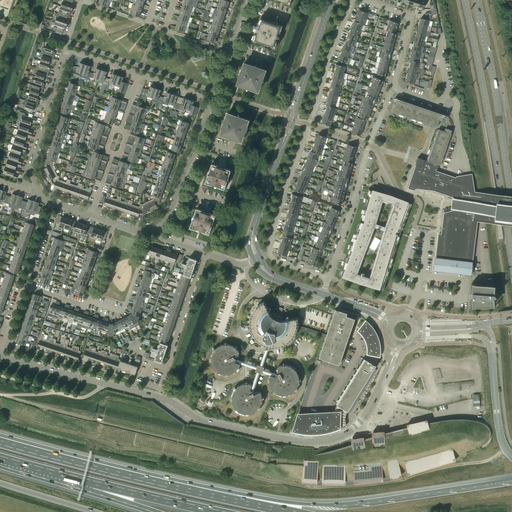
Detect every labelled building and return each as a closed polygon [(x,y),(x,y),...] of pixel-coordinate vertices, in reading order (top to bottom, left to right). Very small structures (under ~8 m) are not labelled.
[(61,4),(61,6),(72,10),(73,8),(72,8),(73,5),(72,4),(73,2),(67,0),(62,0),(61,4)] [(420,0),(418,7),(423,9),(425,4),(426,4),(427,0),(420,0)] [(133,3),(131,8),(141,12),(142,7),(133,3)] [(184,4),(182,9),(191,12),(193,7),(184,4)] [(219,4),(217,9),(225,12),(227,7),(219,4)] [(57,13),(57,14),(67,17),(68,15),(70,15),(71,12),(72,10),(61,6),(60,8),(58,13),(57,13)] [(131,8),(129,14),(139,17),(141,12),(131,8)] [(224,17),(225,12),(217,9),(214,8),(213,13),(224,17)] [(182,9),(180,14),(190,17),(191,12),(182,9)] [(357,13),(356,16),(367,19),(369,12),(365,11),(364,12),(358,10),(357,13)] [(211,18),(213,19),(222,22),(224,17),(213,13),(212,13),(211,18)] [(56,20),(55,22),(67,26),(68,24),(67,23),(68,20),(66,20),(67,17),(57,14),(58,15),(56,20)] [(180,14),(178,19),(188,22),(190,17),(180,14)] [(354,19),(353,21),(355,21),(355,22),(363,24),(363,25),(365,25),(367,19),(356,16),(355,19),(354,19)] [(421,18),(419,24),(428,26),(431,16),(430,16),(421,18)] [(254,34),(252,41),(257,41),(271,46),(275,49),(277,42),(275,41),(278,32),(280,33),(283,26),(278,26),(264,21),(260,18),(257,25),(259,26),(256,34),(254,34)] [(178,19),(177,24),(186,27),(188,22),(178,19)] [(213,19),(212,25),(220,27),(222,22),(213,19)] [(389,19),(387,26),(396,29),(398,23),(393,22),(393,20),(389,19)] [(352,23),(351,26),(361,31),(363,25),(363,24),(355,22),(355,21),(353,21),(352,23)] [(52,29),(51,30),(62,33),(63,30),(64,31),(65,28),(66,28),(67,26),(55,22),(55,24),(54,24),(53,29),(52,29)] [(177,24),(175,29),(184,33),(186,27),(177,24)] [(209,24),(208,29),(210,30),(219,33),(220,27),(212,25),(209,24)] [(349,30),(348,32),(359,36),(361,31),(351,26),(349,30)] [(387,26),(385,31),(387,31),(396,34),(396,32),(395,31),(396,29),(387,26)] [(210,30),(208,35),(217,38),(219,33),(210,30)] [(348,34),(346,37),(356,42),(359,36),(348,32),(347,34),(348,34)] [(204,37),(203,41),(214,44),(214,43),(215,43),(217,38),(208,35),(207,38),(204,37)] [(344,41),(344,43),(356,48),(357,49),(359,43),(356,42),(346,37),(345,41),(344,41)] [(343,45),(342,49),(354,54),(356,48),(344,43),(343,45)] [(42,48),(41,52),(54,57),(55,54),(53,53),(55,48),(46,45),(45,48),(42,48)] [(381,47),(379,52),(392,55),(392,53),(391,52),(392,50),(383,47),(381,47)] [(340,52),(339,54),(352,59),(354,54),(342,49),(340,52)] [(41,52),(39,57),(41,58),(40,61),(49,64),(51,59),(53,59),(54,57),(41,52)] [(378,57),(380,58),(389,60),(390,57),(391,57),(392,55),(379,52),(378,57)] [(339,56),(337,60),(350,65),(352,59),(339,54),(338,56),(339,56)] [(358,60),(356,68),(359,68),(363,55),(355,54),(354,59),(358,60)] [(37,64),(35,68),(48,72),(49,70),(47,69),(49,64),(40,61),(39,64),(37,64)] [(72,66),(70,73),(76,75),(81,77),(85,63),(82,62),(82,63),(80,62),(78,68),(72,66)] [(85,63),(81,77),(89,80),(91,73),(88,72),(90,66),(88,65),(88,64),(85,63)] [(244,63),(237,85),(258,92),(265,70),(244,63)] [(334,68),(334,70),(344,73),(346,67),(336,64),(335,68),(334,68)] [(407,71),(420,74),(421,69),(419,68),(410,66),(409,68),(408,69),(407,71)] [(35,68),(34,73),(36,74),(35,77),(44,80),(45,75),(47,75),(48,72),(35,68)] [(89,80),(88,81),(93,83),(95,79),(98,80),(102,69),(99,68),(98,69),(96,68),(94,74),(91,73),(89,80)] [(102,69),(98,80),(101,81),(100,83),(106,85),(108,79),(105,78),(107,72),(105,71),(105,70),(102,69)] [(334,72),(333,76),(343,79),(344,73),(334,70),(333,72),(334,72)] [(407,71),(407,73),(408,74),(407,76),(416,79),(418,79),(420,74),(407,71)] [(108,79),(106,85),(110,86),(112,85),(114,86),(118,74),(115,73),(115,74),(113,74),(111,80),(108,79)] [(118,74),(114,86),(120,88),(118,91),(124,93),(128,84),(122,82),(123,77),(121,77),(121,76),(118,74)] [(331,80),(331,82),(341,85),(343,85),(345,79),(343,79),(333,76),(332,80),(331,80)] [(407,76),(405,82),(410,83),(410,84),(414,85),(416,79),(407,76)] [(32,79),(30,84),(43,88),(44,85),(42,85),(44,80),(35,77),(34,80),(32,79)] [(374,77),(372,82),(381,86),(383,81),(374,77)] [(70,82),(68,87),(77,91),(79,86),(70,82)] [(330,84),(329,88),(340,90),(341,85),(331,82),(330,84)] [(372,82),(370,87),(379,91),(381,86),(372,82)] [(30,84),(29,89),(31,90),(30,93),(38,96),(40,91),(42,91),(43,88),(30,84)] [(144,88),(140,98),(146,100),(147,97),(152,99),(156,87),(153,86),(152,87),(150,86),(149,90),(144,88)] [(152,99),(151,101),(155,102),(155,107),(158,108),(160,104),(159,104),(162,97),(159,96),(161,90),(159,89),(159,88),(156,87),(152,99)] [(370,87),(368,92),(377,96),(379,91),(370,87)] [(328,91),(327,93),(338,96),(340,90),(329,88),(329,91),(328,91)] [(162,97),(159,104),(160,104),(163,105),(163,104),(168,106),(169,104),(172,93),(169,92),(169,93),(167,92),(165,98),(162,97)] [(368,92),(366,97),(376,101),(377,99),(376,98),(377,96),(368,92)] [(26,95),(25,100),(38,104),(39,101),(37,101),(38,96),(30,93),(29,95),(26,95)] [(172,93),(169,104),(174,106),(173,108),(176,109),(178,103),(175,102),(177,96),(175,95),(176,94),(172,93)] [(327,96),(326,99),(337,102),(338,96),(327,93),(327,95),(327,96)] [(363,96),(361,101),(373,106),(374,103),(375,103),(376,101),(366,97),(363,96)] [(119,105),(121,100),(112,97),(110,102),(119,105)] [(178,103),(176,109),(179,110),(180,108),(185,110),(189,98),(186,97),(185,98),(183,98),(181,104),(178,103)] [(189,98),(185,110),(186,111),(187,112),(190,113),(196,115),(198,107),(193,105),(194,101),(192,101),(192,100),(189,98)] [(325,103),(324,105),(326,106),(335,108),(336,106),(337,106),(338,106),(338,105),(339,105),(339,103),(337,102),(326,99),(325,103)] [(25,100),(23,104),(25,106),(24,109),(33,112),(35,107),(37,107),(38,104),(25,100)] [(397,101),(393,111),(437,127),(439,120),(442,121),(441,123),(442,122),(443,121),(444,120),(445,119),(446,118),(447,116),(441,114),(441,115),(397,100),(397,101)] [(361,101),(359,106),(371,111),(373,106),(361,101)] [(118,110),(119,105),(110,102),(108,107),(118,110)] [(138,106),(136,111),(146,114),(148,109),(138,106)] [(325,109),(324,111),(335,115),(336,109),(335,108),(326,106),(325,109)] [(359,106),(357,111),(369,116),(371,111),(359,106)] [(61,107),(60,112),(69,115),(70,110),(61,107)] [(116,115),(118,110),(108,107),(107,111),(116,115)] [(116,115),(107,111),(104,111),(102,115),(105,116),(114,120),(116,115)] [(136,111),(135,116),(144,119),(146,114),(136,111)] [(324,113),(323,117),(333,120),(335,115),(324,111),(323,113),(324,113)] [(355,117),(356,117),(358,118),(366,121),(369,116),(357,111),(355,117)] [(227,113),(220,135),(241,142),(248,120),(227,113)] [(19,121),(19,122),(20,123),(20,122),(30,126),(32,121),(35,122),(36,119),(23,115),(21,122),(19,121)] [(114,120),(105,116),(102,115),(100,121),(103,122),(103,121),(113,125),(114,120)] [(61,116),(60,121),(69,124),(71,119),(61,116)] [(135,116),(133,121),(143,124),(144,119),(135,116)] [(321,120),(320,123),(326,125),(327,126),(330,127),(333,120),(323,117),(322,120),(321,120)] [(356,117),(354,123),(363,126),(364,123),(366,123),(366,121),(358,118),(356,117)] [(181,120),(179,125),(188,128),(190,123),(181,120)] [(133,121),(132,125),(144,130),(145,125),(143,124),(133,121)] [(16,129),(18,130),(31,134),(32,131),(29,130),(30,126),(20,122),(20,123),(18,129),(16,129)] [(103,130),(105,125),(95,122),(94,127),(103,130)] [(354,123),(353,128),(363,131),(364,129),(363,128),(363,126),(354,123)] [(132,125),(130,130),(139,133),(139,134),(142,135),(144,130),(132,125)] [(439,127),(428,161),(439,165),(440,163),(442,164),(453,132),(452,131),(453,128),(446,126),(445,129),(439,127)] [(101,135),(103,130),(94,127),(92,132),(101,135)] [(353,128),(351,134),(355,136),(355,135),(360,136),(361,133),(362,133),(363,131),(353,128)] [(14,136),(13,137),(15,137),(25,140),(27,136),(30,137),(31,134),(18,130),(16,136),(14,136)] [(55,135),(64,138),(66,139),(68,134),(66,133),(56,130),(55,135)] [(100,140),(101,135),(92,132),(90,136),(100,140)] [(316,137),(315,140),(325,143),(327,136),(324,135),(323,136),(316,134),(315,137),(316,137)] [(98,144),(100,140),(90,136),(89,141),(98,144)] [(136,136),(134,141),(144,144),(145,139),(136,136)] [(11,143),(11,144),(13,145),(13,144),(26,149),(27,146),(24,145),(25,140),(15,137),(13,144),(11,143)] [(313,143),(312,145),(323,149),(325,143),(315,140),(314,144),(313,143)] [(96,149),(98,144),(89,141),(87,146),(96,149)] [(134,141),(133,145),(142,149),(144,144),(134,141)] [(348,143),(345,150),(355,153),(356,151),(355,150),(356,147),(352,146),(352,144),(348,143)] [(9,151),(8,152),(10,152),(20,155),(22,151),(25,152),(26,149),(13,144),(13,145),(10,151),(9,151)] [(133,145),(131,150),(140,153),(142,149),(133,145)] [(172,145),(171,150),(180,153),(181,148),(172,145)] [(311,151),(320,154),(321,155),(323,149),(312,145),(312,147),(312,148),(311,151)] [(131,150),(129,155),(139,158),(140,153),(131,150)] [(311,151),(309,150),(308,152),(309,153),(307,156),(317,160),(320,154),(311,151)] [(345,150),(344,155),(353,158),(353,155),(355,155),(355,153),(345,150)] [(93,151),(91,156),(101,160),(103,155),(93,151)] [(167,151),(165,156),(174,160),(176,155),(167,151)] [(6,158),(6,159),(8,160),(8,159),(21,164),(22,161),(19,159),(20,155),(10,152),(8,159),(6,158)] [(48,154),(47,159),(53,162),(58,163),(60,158),(57,157),(48,154)] [(129,155),(128,160),(137,163),(139,158),(129,155)] [(344,155),(342,160),(343,160),(352,163),(353,161),(352,160),(353,158),(344,155)] [(101,160),(91,156),(89,156),(87,160),(99,164),(101,160)] [(305,160),(305,162),(315,166),(317,160),(307,156),(306,160),(305,160)] [(511,196),(501,196),(468,192),(466,175),(457,177),(456,178),(437,172),(439,165),(428,161),(418,158),(415,165),(416,165),(408,188),(414,190),(415,188),(433,190),(455,198),(455,201),(457,202),(457,204),(456,207),(454,207),(454,211),(444,213),(442,234),(439,234),(434,270),(465,274),(471,219),(492,221),(492,223),(501,224),(501,226),(504,227),(506,227),(509,227),(511,227),(511,196)] [(4,165),(3,166),(5,167),(5,166),(15,170),(17,165),(20,167),(21,164),(8,159),(8,160),(5,166),(4,165)] [(46,168),(43,169),(45,173),(43,173),(44,175),(55,170),(52,165),(53,162),(47,159),(45,165),(46,168)] [(98,169),(99,164),(87,160),(86,165),(88,166),(98,169)] [(120,160),(118,165),(127,169),(129,164),(120,160)] [(343,160),(342,166),(351,168),(352,163),(343,160)] [(304,164),(303,167),(312,171),(315,166),(305,162),(304,163),(304,164)] [(211,164),(205,183),(224,189),(231,170),(211,164)] [(98,169),(88,166),(86,165),(84,170),(86,171),(96,174),(98,169)] [(118,165),(116,170),(128,174),(130,169),(127,169),(118,165)] [(1,173),(16,179),(17,175),(14,174),(15,170),(5,166),(5,167),(3,173),(1,173)] [(301,171),(300,173),(310,177),(312,171),(303,167),(301,171)] [(55,170),(44,175),(46,178),(47,177),(49,180),(52,184),(54,185),(58,176),(55,170)] [(96,174),(86,171),(84,170),(82,176),(88,178),(94,180),(96,174)] [(116,170),(115,175),(126,179),(128,174),(116,170)] [(337,176),(339,176),(348,179),(350,174),(341,171),(338,171),(337,176)] [(300,175),(298,178),(308,182),(310,177),(300,173),(299,175),(300,175)] [(115,175),(113,180),(125,184),(126,179),(115,175)] [(54,185),(53,188),(57,190),(56,191),(59,192),(62,181),(58,180),(60,176),(58,176),(54,185)] [(296,182),(295,184),(306,188),(308,182),(298,178),(297,182),(296,182)] [(62,181),(59,192),(61,193),(61,191),(65,192),(69,180),(67,179),(66,182),(62,181)] [(69,180),(65,192),(68,193),(68,195),(70,196),(74,185),(70,183),(71,180),(69,180)] [(113,180),(111,185),(123,189),(125,184),(113,180)] [(74,185),(70,196),(72,197),(73,195),(76,196),(80,184),(79,183),(78,186),(74,185)] [(80,184),(76,196),(79,197),(79,199),(81,200),(85,189),(81,187),(82,184),(80,184)] [(295,186),(293,190),(303,194),(306,188),(295,184),(295,186)] [(334,186),(333,192),(344,195),(345,189),(336,187),(334,186)] [(85,189),(81,200),(84,201),(84,199),(88,200),(92,188),(90,187),(89,190),(85,189)] [(1,190),(0,192),(0,203),(1,204),(2,202),(6,203),(8,196),(5,195),(6,192),(1,190)] [(399,232),(410,203),(395,198),(385,195),(370,190),(362,219),(361,222),(341,275),(355,280),(367,284),(382,289),(398,234),(399,232)] [(333,192),(331,197),(343,200),(344,195),(333,192)] [(108,193),(104,206),(107,207),(107,208),(109,209),(113,198),(109,197),(110,194),(108,193)] [(8,196),(6,203),(9,204),(9,207),(13,208),(17,195),(12,194),(11,197),(8,196)] [(290,198),(290,200),(301,203),(302,197),(292,194),(291,198),(290,198)] [(17,195),(13,208),(17,210),(19,208),(22,209),(25,201),(22,200),(23,197),(17,195)] [(113,198),(109,209),(111,210),(112,208),(115,210),(120,197),(118,196),(117,199),(113,198)] [(153,199),(148,202),(153,212),(155,211),(154,210),(158,208),(156,205),(159,204),(161,198),(154,196),(153,199)] [(120,197),(115,210),(119,211),(118,212),(120,213),(124,202),(120,201),(121,198),(120,197)] [(331,197),(330,202),(341,205),(343,200),(331,197)] [(25,201),(22,209),(25,210),(25,212),(29,214),(34,201),(29,199),(27,202),(25,201)] [(124,202),(120,213),(123,214),(123,212),(127,213),(131,201),(125,199),(124,202)] [(290,202),(289,206),(299,209),(301,203),(290,200),(289,202),(290,202)] [(34,201),(29,214),(34,215),(35,213),(39,214),(41,207),(38,206),(39,203),(34,201)] [(131,201),(127,213),(130,215),(129,216),(132,217),(136,206),(132,205),(133,201),(131,201)] [(139,214),(142,215),(146,213),(147,214),(150,212),(151,213),(153,212),(148,202),(142,204),(139,214)] [(136,206),(132,217),(134,218),(135,216),(138,217),(139,214),(142,204),(142,205),(140,204),(139,207),(136,206)] [(287,210),(287,212),(297,215),(299,209),(289,206),(288,210),(287,210)] [(196,208),(190,227),(209,234),(215,215),(196,208)] [(331,208),(329,213),(337,216),(339,211),(331,208)] [(287,214),(286,218),(296,220),(297,215),(287,212),(286,214),(287,214)] [(327,212),(325,217),(327,218),(335,221),(337,216),(329,213),(327,212)] [(59,215),(57,223),(59,224),(58,227),(64,229),(67,219),(62,217),(62,216),(59,215)] [(296,224),(297,221),(296,221),(296,220),(286,218),(285,221),(284,221),(284,223),(294,226),(295,224),(296,224)] [(327,218),(325,223),(333,226),(335,221),(327,218)] [(67,219),(64,229),(72,231),(73,228),(75,221),(73,220),(72,220),(67,219)] [(75,221),(73,228),(75,229),(74,232),(80,234),(83,224),(78,222),(75,221)] [(25,222),(23,227),(32,230),(34,225),(25,222)] [(323,222),(321,227),(323,228),(332,231),(333,229),(332,229),(333,226),(325,223),(323,222)] [(284,225),(283,229),(293,232),(294,226),(284,223),(283,225),(284,225)] [(80,234),(79,237),(84,239),(86,233),(89,234),(91,226),(88,225),(88,226),(83,224),(80,234)] [(20,231),(22,232),(30,235),(32,230),(23,227),(21,226),(20,231)] [(91,226),(89,234),(91,235),(90,238),(96,240),(99,230),(94,228),(94,227),(91,226)] [(323,228),(321,233),(329,236),(330,233),(331,233),(332,231),(323,228)] [(281,233),(281,235),(283,236),(283,235),(291,238),(293,232),(283,229),(282,233),(281,233)] [(99,230),(96,240),(101,241),(102,238),(105,239),(107,231),(104,230),(104,231),(99,230)] [(319,232),(316,237),(319,238),(327,241),(329,236),(321,233),(319,232)] [(281,239),(280,241),(291,245),(293,239),(291,238),(283,235),(283,236),(281,239)] [(319,238),(317,243),(325,246),(327,241),(319,238)] [(280,243),(279,247),(289,250),(291,245),(280,241),(280,243)] [(317,243),(314,248),(322,251),(323,251),(325,246),(317,243)] [(14,245),(12,250),(15,251),(24,254),(25,249),(17,246),(14,245)] [(277,250),(276,253),(283,255),(283,256),(286,257),(289,250),(279,247),(278,250),(277,250)] [(313,247),(311,253),(320,256),(320,253),(322,253),(322,251),(314,248),(313,247)] [(311,253),(309,258),(319,261),(320,259),(319,258),(320,256),(311,253)] [(86,254),(85,259),(85,260),(85,259),(94,262),(96,257),(87,254),(86,254)] [(172,254),(169,262),(174,264),(177,255),(172,254)] [(182,262),(181,265),(185,266),(185,267),(186,267),(183,274),(183,275),(190,277),(191,278),(197,260),(189,257),(187,263),(186,263),(182,262)] [(309,258),(307,264),(311,265),(312,264),(316,266),(317,263),(318,263),(319,261),(309,258)] [(82,263),(83,264),(84,264),(92,267),(94,262),(85,259),(85,260),(85,259),(83,259),(82,263)] [(83,264),(81,269),(82,269),(91,272),(92,267),(84,264),(83,264)] [(10,266),(9,271),(17,274),(19,269),(10,266)] [(145,270),(143,275),(152,278),(155,279),(156,274),(152,272),(154,269),(146,266),(144,270),(145,270)] [(182,274),(180,279),(188,282),(190,277),(183,275),(183,274),(182,274)] [(41,277),(40,282),(49,285),(51,280),(50,279),(50,280),(41,277)] [(77,278),(75,283),(86,286),(87,281),(79,279),(77,278)] [(75,283),(73,287),(76,288),(84,291),(86,286),(75,283)] [(176,283),(176,285),(177,286),(176,289),(185,292),(187,287),(178,284),(176,283)] [(499,299),(499,298),(500,298),(499,297),(498,296),(497,296),(497,289),(490,288),(490,287),(475,285),(474,294),(473,297),(473,300),(474,300),(474,309),(490,308),(489,307),(497,307),(497,300),(498,300),(498,299),(499,299)] [(0,286),(0,292),(8,295),(9,290),(1,287),(0,286)] [(72,287),(70,292),(82,296),(84,291),(76,288),(73,287),(72,287)] [(32,294),(31,299),(40,302),(42,297),(32,294)] [(132,296),(131,298),(134,299),(135,299),(147,303),(149,298),(146,297),(137,294),(136,296),(132,296)] [(31,299),(29,303),(39,307),(40,302),(31,299)] [(135,299),(134,304),(142,307),(145,308),(147,303),(135,299)] [(251,318),(251,324),(252,330),(254,336),(258,340),(263,344),(269,346),(275,346),(281,345),(285,343),(287,342),(291,338),(294,333),(296,327),(297,321),(296,318),(283,321),(283,320),(283,319),(282,317),(281,316),(280,316),(279,315),(282,310),(279,308),(277,314),(274,313),(273,313),(272,313),(271,314),(270,314),(264,302),(261,304),(256,308),(253,313),(251,318)] [(29,303),(27,308),(37,312),(39,307),(29,303)] [(47,313),(47,315),(53,317),(56,306),(51,304),(48,313),(47,313)] [(56,306),(53,317),(57,319),(58,316),(61,307),(56,306)] [(27,308),(26,313),(35,316),(37,312),(27,308)] [(340,365),(356,316),(336,309),(319,358),(340,365)] [(26,313),(24,318),(34,321),(35,316),(26,313)] [(130,313),(129,315),(134,324),(135,327),(139,325),(138,322),(139,322),(140,320),(138,319),(139,317),(130,314),(130,313)] [(80,314),(78,323),(77,325),(82,327),(85,316),(80,314)] [(125,318),(129,326),(130,329),(135,327),(134,324),(129,315),(128,316),(125,318)] [(85,316),(82,327),(86,328),(87,326),(90,317),(85,316)] [(24,318),(22,323),(32,326),(34,321),(24,318)] [(125,318),(120,320),(125,328),(129,326),(125,318)] [(95,319),(92,328),(91,330),(96,332),(97,329),(100,321),(95,319)] [(120,320),(116,322),(120,330),(125,328),(120,320)] [(381,353),(381,352),(381,349),(381,346),(380,344),(380,342),(379,340),(379,338),(378,335),(377,333),(375,330),(374,328),(373,327),(371,325),(369,323),(367,321),(366,320),(357,331),(359,332),(360,334),(361,335),(363,336),(364,338),(364,339),(365,340),(365,342),(366,343),(367,345),(367,347),(367,349),(367,352),(367,353),(367,354),(367,356),(366,357),(337,404),(337,405),(337,404),(336,407),(335,409),(334,410),(324,411),(307,412),(298,412),(293,431),(294,431),(295,431),(296,432),(300,432),(302,433),(304,433),(308,433),(311,434),(316,434),(319,433),(320,433),(324,433),(329,432),(332,431),(335,430),(338,429),(340,428),(340,427),(347,424),(346,423),(346,422),(346,420),(346,419),(346,417),(346,416),(346,414),(347,413),(347,412),(348,411),(376,366),(378,362),(378,361),(379,358),(379,357),(380,357),(380,355),(381,353)] [(111,324),(115,333),(116,333),(120,330),(116,322),(113,324),(113,323),(111,324)] [(22,323),(21,327),(31,331),(32,326),(22,323)] [(106,333),(109,334),(108,335),(111,336),(111,335),(112,335),(116,333),(115,333),(111,324),(109,324),(107,333),(106,333)] [(21,327),(19,332),(29,336),(31,331),(21,327)] [(19,332),(18,337),(27,340),(29,336),(19,332)] [(42,334),(38,345),(44,347),(46,339),(44,339),(45,336),(44,335),(42,334)] [(58,343),(55,351),(61,353),(67,336),(66,337),(63,336),(60,344),(58,343)] [(67,336),(61,353),(67,355),(69,347),(70,345),(68,344),(70,338),(67,336)] [(18,337),(16,342),(21,344),(20,347),(26,349),(27,346),(26,345),(26,343),(30,344),(31,342),(27,340),(18,337)] [(46,339),(44,347),(49,349),(53,338),(51,338),(50,338),(49,340),(46,339)] [(53,338),(49,349),(55,351),(58,343),(55,342),(56,340),(56,339),(53,338)] [(160,343),(154,360),(162,362),(168,345),(167,345),(160,343)] [(213,352),(211,357),(211,363),(214,369),(218,372),(224,374),(230,374),(235,371),(239,367),(240,364),(235,362),(237,358),(236,358),(236,357),(239,356),(238,354),(239,353),(238,350),(233,346),(228,344),(222,345),(217,347),(213,352)] [(69,347),(67,355),(72,357),(76,346),(74,345),(73,346),(72,348),(69,347)] [(77,345),(76,346),(72,357),(78,359),(81,351),(78,350),(79,348),(79,347),(79,345),(77,345)] [(93,347),(89,358),(95,360),(98,352),(95,351),(96,349),(96,348),(96,346),(94,345),(93,347)] [(86,348),(83,356),(89,358),(93,347),(91,346),(90,347),(89,349),(86,348)] [(100,353),(98,352),(95,360),(101,362),(104,351),(105,349),(102,349),(102,350),(101,351),(100,353)] [(104,351),(101,362),(106,364),(109,356),(107,355),(107,353),(107,352),(104,351)] [(109,356),(106,364),(112,366),(116,353),(114,352),(114,354),(113,354),(112,354),(112,357),(109,356)] [(112,366),(118,368),(120,361),(121,360),(118,359),(119,357),(118,356),(119,354),(116,353),(112,366)] [(118,368),(118,369),(118,370),(119,370),(120,370),(120,369),(121,369),(121,370),(122,370),(123,371),(124,372),(125,372),(126,373),(127,373),(128,373),(129,373),(130,373),(131,373),(132,373),(135,374),(138,367),(120,361),(118,368)] [(257,365),(255,371),(262,373),(264,367),(257,365)] [(270,375),(269,378),(269,384),(272,389),(276,393),(282,395),(288,395),(293,392),(297,388),(299,382),(298,376),(296,371),(291,367),(286,365),(280,366),(277,367),(280,373),(278,374),(278,375),(276,374),(275,377),(270,375)] [(234,391),(232,397),(232,403),(235,408),(239,412),(245,414),(251,413),(256,411),(260,406),(262,401),(261,395),(260,392),(254,395),(253,393),(252,393),(252,390),(250,390),(252,385),(249,384),(243,384),(237,387),(234,391)] [(478,394),(472,394),(472,405),(483,405),(483,399),(478,399),(478,394)] [(304,465),(303,477),(317,478),(317,484),(322,484),(322,478),(323,478),(334,478),(345,478),(346,485),(354,484),(354,478),(355,478),(383,476),(383,480),(384,482),(390,481),(390,479),(389,474),(390,474),(400,472),(401,472),(406,470),(408,474),(456,460),(445,425),(441,423),(428,425),(373,439),(373,437),(372,437),(372,439),(370,439),(369,439),(369,438),(368,438),(367,438),(367,439),(366,439),(366,440),(364,441),(364,442),(360,443),(357,444),(355,445),(353,446),(349,447),(343,449),(341,450),(330,453),(329,450),(329,449),(328,449),(328,448),(327,448),(326,448),(319,449),(319,448),(318,448),(319,450),(315,451),(314,448),(313,448),(314,449),(305,448),(304,459),(304,465)]
